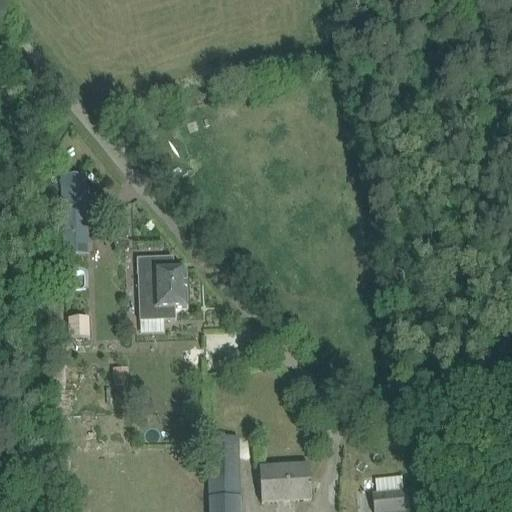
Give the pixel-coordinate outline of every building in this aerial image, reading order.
[(88,237),(86,177),(62,178),(65,238),(88,237)] [(69,342),(92,341),(89,255),(66,256),(69,342)] [(138,324),(175,322),(174,310),(187,309),(186,271),(174,272),(174,260),(136,261),(138,324)] [(130,371),(115,371),(115,387),(130,387),(130,371)] [(262,505),(312,502),(310,467),(260,470),(262,505)] [(409,511),(407,494),(403,494),(402,479),(376,482),(377,497),(373,497),(374,511),(409,511)] [(209,498),(209,511),(240,511),(240,497),(209,498)]
